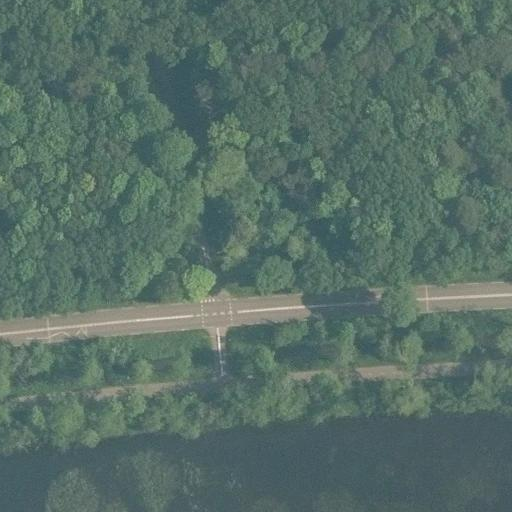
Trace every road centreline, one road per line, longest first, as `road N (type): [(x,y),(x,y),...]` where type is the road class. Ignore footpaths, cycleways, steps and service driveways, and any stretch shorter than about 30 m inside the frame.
road 1 (secondary): [(0,334),(511,296)]
road 2 (unknown): [(420,0),(234,111),(172,133),(0,134)]
